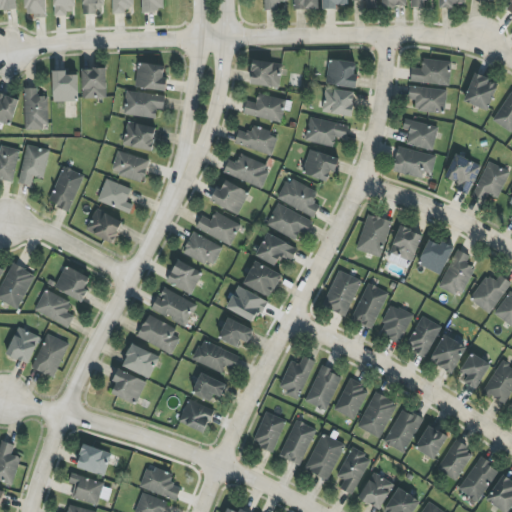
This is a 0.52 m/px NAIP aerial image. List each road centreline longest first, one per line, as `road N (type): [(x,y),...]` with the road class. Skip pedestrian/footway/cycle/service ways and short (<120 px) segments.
road 1 (residential): [(388,35),(357,185),(197,511)]
road 2 (residential): [(4,52),(388,35),(442,38),(511,63)]
road 3 (residential): [(24,511),(60,412),(177,171)]
road 4 (residential): [(313,511),(217,461),(3,398)]
road 5 (residential): [(511,449),(416,385),(288,321)]
road 6 (residential): [(177,171),(209,116),(226,40),(225,0)]
road 7 (residential): [(195,0),(177,171)]
road 8 (residential): [(511,251),(357,185)]
road 9 (residential): [(128,277),(52,234),(6,222)]
